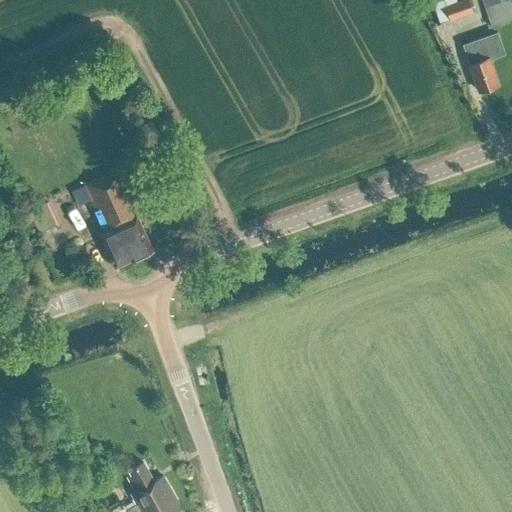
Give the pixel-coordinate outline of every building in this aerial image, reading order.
[(458,0),(446,4),(444,0),(441,0),(434,3),(441,21),(451,17),(473,10),(470,0),(458,0)] [(511,0),(483,0),(491,24),(511,17),(511,0)] [(479,90),(480,90),(498,83),(488,57),(504,51),(497,31),(463,43),(470,62),(479,90)] [(131,259),(153,249),(137,213),(141,212),(120,166),(83,183),(104,228),(99,230),(114,266),(130,259),(131,259)] [(38,200),(42,225),(60,222),(55,197),(38,200)] [(143,511),(171,511),(181,506),(164,474),(155,479),(144,460),(130,468),(133,473),(129,476),(136,489),(132,492),(143,511)]
